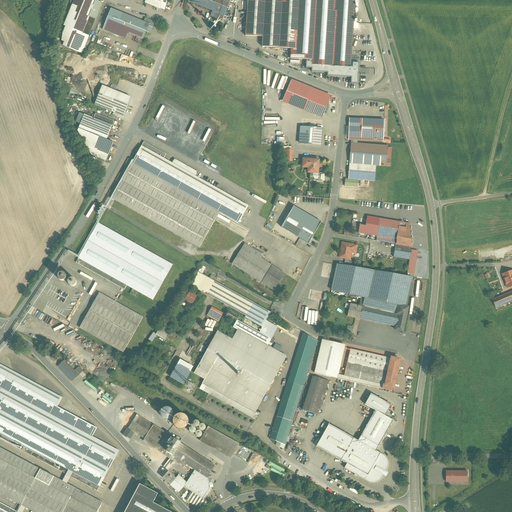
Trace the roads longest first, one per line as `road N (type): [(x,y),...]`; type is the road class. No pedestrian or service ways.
road 1 (residential): [(407,356),(308,331),(291,311),(330,223),(345,91)]
road 2 (unclassified): [(174,24),(90,208),(6,328)]
road 3 (unclassified): [(6,328),(185,511)]
road 4 (secondary): [(430,204),(436,267),(414,455)]
road 5 (residential): [(174,24),(345,91)]
road 6 (unknown): [(90,208),(196,273)]
road 7 (secondary): [(395,87),(430,204)]
